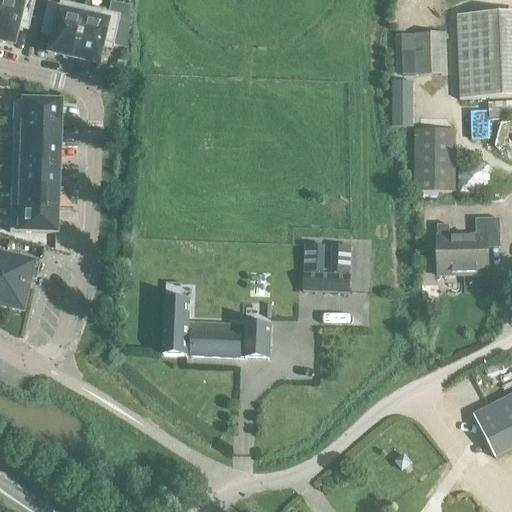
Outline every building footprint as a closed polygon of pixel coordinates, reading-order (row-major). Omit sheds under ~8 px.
[(0,0),(0,43),(12,47),(17,24),(27,26),(26,32),(27,32),(35,0),(0,0)] [(47,4),(40,35),(41,36),(43,30),(53,32),(47,55),(61,58),(61,59),(62,59),(63,58),(72,61),(84,9),(59,3),(58,7),(47,4)] [(84,9),(72,61),(80,63),(81,64),(81,63),(96,66),(101,44),(111,46),(110,51),(112,52),(113,46),(125,49),(127,22),(128,19),(127,19),(120,17),(84,9)] [(463,101),(511,100),(511,15),(460,17),(463,101)] [(419,77),(450,76),(449,35),(418,36),(419,77)] [(123,71),(125,63),(117,61),(115,69),(109,67),(107,76),(123,80),(125,72),(123,71)] [(408,84),(393,84),(393,129),(408,129),(408,84)] [(38,94),(37,103),(47,103),(47,96),(38,94)] [(13,102),(13,125),(21,125),(59,126),(59,117),(60,117),(60,116),(59,116),(60,104),(47,103),(37,103),(13,102)] [(475,143),(496,143),(495,122),(511,121),(511,106),(495,108),(495,117),(474,117),(475,143)] [(13,126),(12,146),(20,146),(20,147),(58,148),(58,137),(59,137),(59,136),(58,136),(59,126),(21,125),(21,126),(13,126)] [(457,195),(457,133),(419,132),(419,195),(457,195)] [(12,146),(11,168),(57,170),(58,161),(58,159),(58,148),(20,147),(20,146),(12,146)] [(486,168),(486,166),(459,165),(458,194),(465,194),(465,197),(487,198),(488,183),(490,183),(490,177),(488,177),(488,174),(490,174),(490,168),(486,168)] [(11,168),(11,190),(57,191),(57,180),(58,180),(58,179),(57,179),(57,170),(11,168)] [(11,190),(10,211),(56,213),(56,204),(57,204),(57,203),(56,203),(57,191),(11,190)] [(10,211),(9,234),(55,235),(56,223),(56,222),(56,213),(10,211)] [(466,278),(492,277),(492,245),(504,245),(503,222),(479,222),(480,239),(466,239),(466,278)] [(453,240),(453,227),(441,228),(441,240),(440,240),(441,278),(466,278),(466,239),(453,240)] [(304,294),(350,295),(352,249),(337,248),(335,277),(319,276),(321,248),(306,247),(304,294)] [(0,308),(20,313),(26,289),(28,280),(35,282),(40,263),(32,261),(31,266),(0,258),(0,308)] [(189,303),(166,301),(163,357),(269,362),(271,328),(247,327),(246,337),(187,334),(189,303)] [(511,399),(476,417),(498,460),(511,453),(511,399)] [(402,474),(412,466),(405,456),(394,464),(402,474)]
